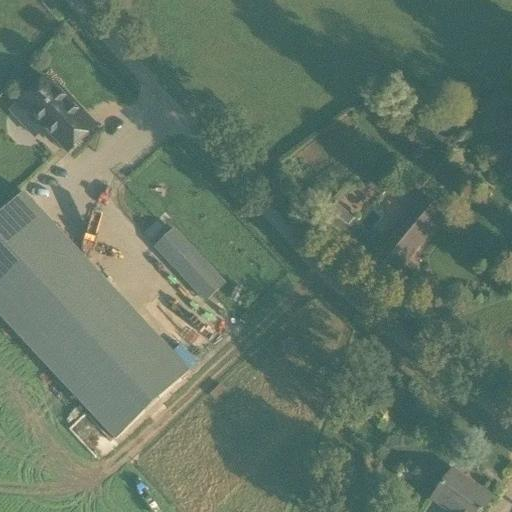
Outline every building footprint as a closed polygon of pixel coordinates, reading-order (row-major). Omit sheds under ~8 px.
[(96,128),(72,102),(69,105),(46,80),(20,103),(68,154),(96,128)] [(511,154),(511,145),(503,131),(469,151),(482,173),(511,154)] [(391,187),(380,176),(368,187),(380,199),(391,187)] [(24,195),(0,217),(0,317),(115,441),(189,373),(24,195)] [(445,215),(421,195),(374,253),(370,258),(358,272),(383,292),(445,215)] [(323,220),(341,235),(370,258),(374,253),(370,249),(346,229),(354,219),(336,204),(323,220)] [(323,220),(311,234),(329,249),(341,235),(323,220)] [(206,302),(224,286),(174,232),(156,249),(206,302)] [(482,511),(491,499),(490,499),(489,501),(465,484),(466,482),(452,472),(431,501),(446,511),(482,511)]
